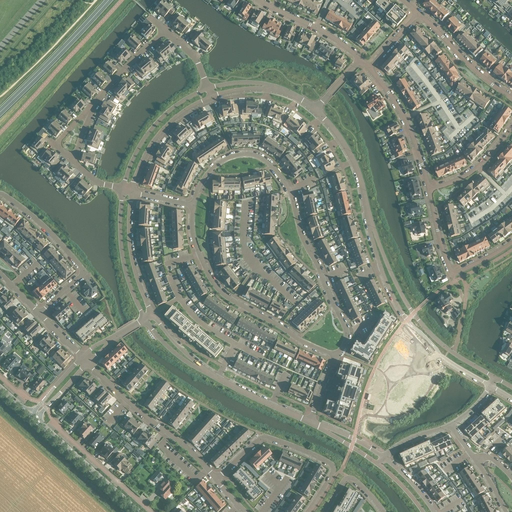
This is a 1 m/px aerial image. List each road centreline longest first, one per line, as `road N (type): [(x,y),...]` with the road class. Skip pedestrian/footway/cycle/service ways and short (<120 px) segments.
road 1 (residential): [(192,205),(203,178),(228,157),(254,155),(278,173),(346,331),(337,353)]
road 2 (residential): [(337,353),(222,294),(193,237),(192,205)]
road 3 (residential): [(216,478),(259,437),(284,442),(332,469),(307,511)]
road 4 (residential): [(0,193),(39,221),(82,271),(39,314)]
road 5 (residential): [(216,478),(87,362)]
road 6 (residential): [(429,189),(452,273),(511,242)]
road 7 (residential): [(150,511),(53,424),(47,430)]
road 8 (residential): [(369,68),(404,117),(429,189)]
road 9 (residential): [(206,88),(145,137),(123,190)]
road 10 (residential): [(123,190),(122,250),(144,318)]
road 11 (residential): [(314,109),(348,152),(370,225)]
road 12 (residential): [(131,192),(162,129),(209,97)]
road 13 (residential): [(511,98),(417,13)]
road 14 (residential): [(152,313),(130,253),(131,192)]
road 15 (residential): [(200,367),(310,420)]
road 16 (tertiary): [(138,511),(47,430)]
